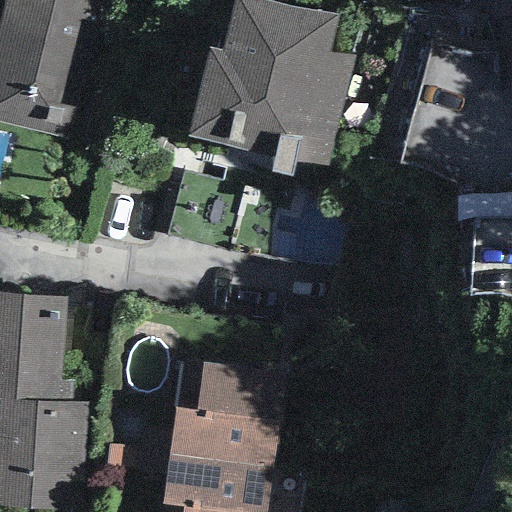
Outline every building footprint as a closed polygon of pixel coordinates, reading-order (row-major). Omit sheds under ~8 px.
[(108,0),(3,0),(0,13),(0,123),(75,141),(108,0)] [(267,0),(232,0),(221,52),(207,49),(187,138),(273,157),(270,173),(290,177),(294,161),(327,169),(353,57),(329,51),(337,16),(267,0)] [(66,298),(0,292),(0,507),(63,511),(77,511),(86,403),(70,401),(71,383),(60,383),(66,298)] [(370,319),(367,369),(353,369),(351,424),(413,427),(417,321),(370,319)] [(173,408),(168,453),(281,470),(295,373),(202,360),(195,411),(173,408)] [(275,511),(281,470),(168,453),(160,504),(183,507),(182,511),(275,511)]
